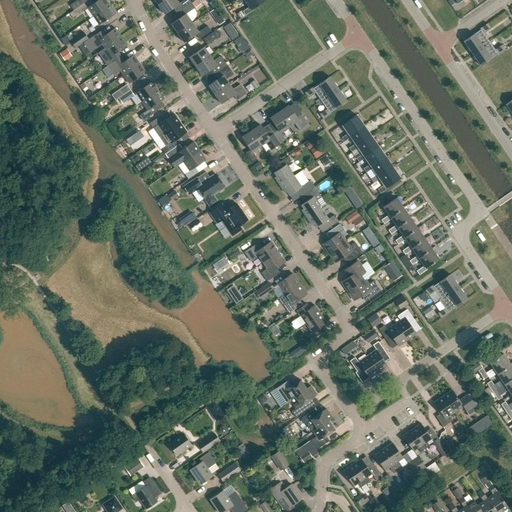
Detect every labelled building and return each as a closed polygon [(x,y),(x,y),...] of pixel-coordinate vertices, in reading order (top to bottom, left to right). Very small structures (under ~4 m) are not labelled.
[(78,0),(70,6),(73,11),(75,9),(87,1),(86,0),(78,0)] [(99,0),(87,8),(93,17),(110,6),(105,0),(99,0)] [(177,6),(180,11),(191,3),(189,0),(185,0),(179,4),(175,0),(165,0),(158,5),(164,15),(177,6)] [(195,0),(191,3),(195,8),(201,4),(197,0),(195,0)] [(243,12),(246,15),(253,11),(252,9),(265,1),(264,0),(244,0),(245,0),(250,7),(243,12)] [(171,24),(177,34),(192,24),(186,14),(195,8),(191,3),(180,11),(183,16),(171,24)] [(93,17),(99,26),(115,14),(110,6),(93,17)] [(69,14),(72,19),(79,14),(75,9),(73,11),(69,14)] [(209,13),(218,26),(223,22),(215,9),(209,13)] [(230,23),(223,28),(226,32),(233,27),(230,23)] [(177,34),(184,43),(196,34),(199,39),(211,31),(207,26),(198,33),(192,24),(177,34)] [(480,30),(464,42),(472,54),(489,42),(484,34),(491,29),(487,24),(480,29),(480,30)] [(102,44),(105,49),(121,37),(115,29),(106,35),(102,30),(83,43),(90,53),(102,44)] [(207,45),(220,36),(216,30),(203,39),(207,45)] [(88,39),(83,33),(70,42),(75,49),(88,39)] [(101,57),(107,67),(121,57),(117,52),(127,46),(121,37),(105,49),(107,53),(101,57)] [(245,42),(238,48),(242,53),(249,48),(245,42)] [(498,56),(506,50),(502,45),(495,50),(489,42),(472,54),(480,66),(497,55),(498,56)] [(189,58),(195,67),(210,57),(204,48),(189,58)] [(60,55),(65,62),(72,57),(68,50),(60,55)] [(120,71),(123,75),(140,64),(134,55),(124,62),(121,57),(107,67),(114,76),(120,71)] [(214,68),(217,73),(227,66),(224,61),(216,66),(210,57),(195,67),(202,76),(214,68)] [(123,75),(129,84),(145,73),(140,64),(123,75)] [(208,86),(215,95),(229,85),(223,76),(231,71),(227,66),(217,73),(221,78),(208,86)] [(315,93),(321,101),(338,89),(330,77),(313,89),(312,88),(305,93),(308,98),(315,93)] [(136,94),(142,102),(158,91),(152,82),(136,94)] [(115,100),(116,99),(130,90),(126,85),(111,95),(115,100)] [(215,95),(221,104),(233,96),(237,101),(247,94),(240,85),(233,90),(229,85),(215,95)] [(347,102),(338,89),(321,101),(327,109),(319,114),(323,119),(331,114),(330,113),(347,102)] [(130,90),(116,99),(121,105),(134,96),(130,90)] [(164,99),(158,91),(142,102),(147,110),(136,118),(140,123),(153,114),(149,110),(164,99)] [(279,112),(289,127),(294,124),(299,131),(309,125),(302,115),(297,118),(288,106),(279,112)] [(273,134),(280,144),(285,140),(280,133),(289,127),(279,112),(270,118),(278,131),(273,134)] [(150,124),(159,137),(180,123),(174,114),(163,121),(160,117),(150,124)] [(350,136),(363,127),(356,116),(343,125),(349,133),(342,138),(345,142),(351,137),(350,136)] [(161,150),(165,154),(179,145),(176,140),(187,132),(180,123),(159,138),(165,147),(161,150)] [(251,131),(261,146),(270,140),(275,147),(280,144),(273,134),(269,137),(260,125),(251,131)] [(358,146),(371,137),(363,127),(350,136),(351,137),(356,144),(349,148),(352,152),(358,148),(358,146)] [(245,153),(252,163),(257,160),(252,152),(261,146),(251,131),(242,138),(250,150),(245,153)] [(131,136),(126,140),(130,146),(135,142),(131,136)] [(305,144),(308,150),(319,143),(315,137),(305,144)] [(365,157),(378,148),(371,137),(358,146),(358,148),(363,154),(356,159),(359,163),(366,158),(365,157)] [(165,154),(174,168),(183,162),(200,151),(193,142),(183,149),(179,145),(165,154)] [(310,150),(315,159),(325,152),(319,144),(310,150)] [(297,156),(302,152),(299,148),(291,154),(293,156),(296,155),(297,156)] [(378,148),(365,157),(370,164),(363,169),(366,173),(373,168),(372,167),(385,158),(378,148)] [(185,175),(188,180),(199,172),(195,168),(206,160),(200,151),(183,162),(189,171),(185,175)] [(280,186),(294,176),(286,165),(291,162),(288,157),(278,164),(281,168),(274,173),(276,177),(275,178),(280,186)] [(152,163),(148,158),(142,162),(146,167),(152,163)] [(373,183),(380,179),(379,177),(392,168),(385,158),(372,167),(373,168),(377,175),(371,180),(373,183)] [(253,165),(257,170),(263,166),(259,161),(253,165)] [(378,190),(380,194),(388,189),(387,187),(399,179),(392,168),(379,177),(380,179),(385,185),(378,190)] [(189,195),(198,189),(209,206),(216,201),(213,196),(225,187),(215,174),(200,184),(196,178),(184,187),(189,195)] [(301,196),(315,187),(310,181),(301,187),(294,176),(280,186),(285,193),(287,192),(289,196),(296,192),(300,197),(301,196)] [(322,198),(315,187),(301,196),(305,202),(301,205),(303,209),(301,211),(307,218),(321,209),(326,205),(326,204),(326,205),(321,198),(322,198)] [(168,195),(171,200),(178,196),(175,190),(168,195)] [(357,196),(354,192),(348,196),(351,200),(357,196)] [(390,218),(404,209),(396,198),(383,207),(389,215),(381,220),(384,224),(391,219),(390,218)] [(217,224),(221,221),(232,236),(242,230),(239,226),(248,221),(236,204),(226,211),(222,205),(209,213),(217,224)] [(320,226),(324,232),(338,222),(334,215),(328,220),(321,209),(307,218),(312,226),(314,224),(316,228),(320,226)] [(397,228),(411,219),(404,209),(390,218),(391,219),(396,226),(388,231),(391,235),(398,230),(397,228)] [(360,216),(356,211),(345,218),(349,224),(360,216)] [(191,212),(178,220),(183,227),(196,218),(191,212)] [(404,238),(418,229),(411,219),(397,228),(398,230),(403,236),(395,241),(398,245),(405,240),(404,238)] [(189,227),(193,232),(202,226),(198,220),(189,227)] [(332,238),(323,245),(329,254),(346,242),(340,233),(344,230),(340,224),(329,232),(332,236),(332,238)] [(369,227),(362,231),(373,247),(379,243),(369,227)] [(425,240),(418,229),(404,238),(405,240),(410,246),(403,251),(405,255),(412,250),(412,249),(425,240)] [(412,265),(419,260),(419,259),(432,250),(425,240),(412,249),(412,250),(417,256),(410,261),(412,265)] [(259,257),(263,263),(278,252),(270,242),(260,249),(256,244),(244,253),(250,261),(252,261),(259,257)] [(344,257),(346,257),(350,262),(362,253),(355,243),(349,247),(346,242),(329,254),(335,263),(344,257)] [(373,250),(377,256),(384,251),(379,245),(373,250)] [(226,254),(231,260),(240,253),(236,247),(226,254)] [(417,272),(419,275),(427,270),(426,269),(439,260),(432,250),(419,259),(419,260),(424,267),(417,272)] [(261,273),(267,282),(277,275),(274,270),(285,263),(278,252),(263,263),(267,269),(261,273)] [(342,283),(348,292),(365,280),(362,275),(365,273),(358,261),(347,269),(351,274),(351,276),(342,283)] [(385,266),(395,281),(404,275),(394,261),(385,266)] [(278,284),(285,294),(299,284),(292,274),(278,284)] [(439,300),(459,287),(450,275),(433,286),(433,285),(425,291),(429,296),(436,291),(441,298),(439,300)] [(348,292),(354,301),(363,295),(365,295),(369,300),(381,291),(374,281),(368,285),(365,280),(348,292)] [(270,283),(256,293),(260,298),(273,289),(270,283)] [(243,298),(234,284),(226,289),(236,302),(243,298)] [(279,299),(289,314),(300,306),(297,301),(307,294),(299,284),(285,294),(279,299)] [(459,287),(439,300),(445,309),(438,313),(441,319),(449,313),(448,312),(467,299),(459,287)] [(403,297),(396,302),(400,309),(407,304),(403,297)] [(305,323),(306,324),(321,314),(314,305),(309,309),(306,304),(297,311),(301,316),(296,320),(300,327),(305,323)] [(396,324),(407,341),(416,334),(409,324),(414,320),(407,310),(397,316),(400,321),(396,324)] [(307,336),(310,341),(325,332),(322,327),(327,324),(321,314),(306,324),(312,333),(307,336)] [(376,314),(367,320),(373,327),(381,321),(376,314)] [(265,320),(260,327),(265,330),(270,323),(265,320)] [(391,336),(398,347),(407,341),(396,324),(387,330),(384,326),(379,329),(386,340),(391,336)] [(274,325),(269,328),(275,337),(280,333),(274,325)] [(373,330),(363,337),(368,343),(378,337),(373,330)] [(355,350),(362,346),(357,339),(351,343),(355,350)] [(367,356),(378,373),(388,366),(380,356),(385,352),(378,342),(373,345),(376,350),(367,356)] [(306,352),(305,351),(304,348),(302,346),(297,349),(302,355),(306,352)] [(345,347),(340,351),(344,355),(348,352),(345,347)] [(489,363),(497,374),(510,365),(503,354),(489,363)] [(362,368),(369,379),(378,373),(367,356),(358,362),(355,358),(350,361),(357,372),(362,368)] [(482,367),(479,362),(470,368),(473,373),(482,367)] [(497,374),(504,384),(511,378),(511,367),(510,365),(497,374)] [(478,371),(484,380),(488,377),(482,368),(478,371)] [(306,389),(300,380),(291,386),(288,381),(276,389),(286,403),(295,397),(306,389)] [(487,384),(492,392),(496,389),(491,381),(490,382),(487,384)] [(291,412),(295,418),(309,408),(306,403),(317,395),(310,386),(306,389),(295,397),(299,402),(293,406),(295,409),(291,412)] [(502,398),(496,389),(492,392),(498,400),(501,398),(502,398)] [(443,397),(454,413),(463,407),(466,412),(475,405),(468,395),(459,401),(452,390),(443,397)] [(436,417),(443,427),(453,421),(449,416),(454,413),(443,397),(434,403),(441,414),(436,417)] [(218,406),(214,401),(207,406),(211,411),(218,406)] [(507,413),(511,410),(505,402),(504,403),(501,405),(507,413)] [(313,431),(317,428),(317,429),(328,421),(332,418),(326,409),(315,416),(312,411),(302,418),(311,431),(313,431)] [(468,429),(475,437),(494,422),(487,414),(468,429)] [(310,441),(316,450),(328,442),(324,437),(334,430),(328,421),(317,429),(317,428),(313,431),(316,437),(310,441)] [(412,430),(425,449),(430,446),(427,442),(431,439),(421,424),(412,430)] [(418,448),(421,453),(425,449),(412,430),(403,436),(413,452),(418,448)] [(168,444),(177,456),(191,446),(183,434),(168,444)] [(197,447),(202,454),(219,441),(214,434),(197,447)] [(296,442),(291,435),(286,438),(292,445),(296,442)] [(438,439),(432,442),(442,457),(448,453),(438,439)] [(450,452),(455,448),(449,439),(444,443),(450,452)] [(383,449),(397,469),(401,466),(398,462),(403,459),(392,443),(383,449)] [(389,468),(392,472),(397,469),(383,449),(374,456),(385,471),(389,468)] [(299,456),(304,463),(312,458),(307,451),(299,456)] [(279,452),(272,457),(281,470),(288,465),(279,452)] [(123,467),(129,476),(143,467),(137,457),(123,467)] [(418,457),(412,461),(420,472),(426,468),(418,457)] [(352,465),(365,484),(370,481),(367,477),(371,474),(374,478),(379,475),(372,464),(367,468),(361,459),(352,465)] [(420,472),(412,461),(406,465),(414,476),(420,472)] [(202,462),(190,470),(200,485),(212,476),(202,462)] [(439,469),(435,463),(434,463),(426,468),(420,472),(420,473),(424,479),(425,480),(440,470),(439,469)] [(240,471),(235,464),(218,475),(224,482),(240,471)] [(358,483),(361,488),(365,484),(352,465),(343,471),(353,487),(358,483)] [(239,474),(243,479),(248,475),(245,470),(239,474)] [(493,495),(487,499),(495,511),(503,511),(508,508),(491,484),(486,476),(481,480),(487,489),(488,488),(493,495)] [(139,499),(146,509),(157,502),(154,497),(156,496),(156,494),(160,491),(152,480),(148,479),(143,482),(146,486),(131,496),(135,502),(139,499)] [(301,499),(291,485),(285,489),(281,482),(270,490),(284,511),(286,511),(293,507),(292,505),(301,499)] [(397,488),(391,492),(396,499),(403,494),(398,487),(397,488)] [(457,498),(461,495),(462,495),(456,487),(451,490),(457,498)] [(227,498),(222,491),(210,500),(218,511),(223,511),(228,509),(229,510),(232,511),(243,511),(247,509),(235,492),(227,498)] [(477,506),(481,511),(495,511),(487,499),(482,491),(478,494),(483,502),(477,506)] [(77,497),(81,503),(86,499),(83,493),(77,497)] [(365,496),(362,499),(360,495),(354,499),(360,507),(369,501),(365,496)] [(458,500),(464,508),(466,511),(481,511),(477,506),(474,501),(468,505),(462,497),(461,495),(457,498),(458,500)] [(117,511),(122,509),(114,497),(103,505),(107,511),(117,511)] [(260,505),(264,511),(272,511),(266,502),(260,505)] [(437,511),(441,509),(442,508),(438,502),(433,505),(437,511)]
